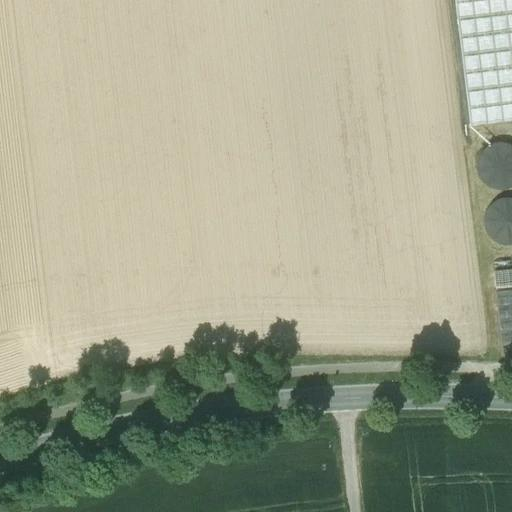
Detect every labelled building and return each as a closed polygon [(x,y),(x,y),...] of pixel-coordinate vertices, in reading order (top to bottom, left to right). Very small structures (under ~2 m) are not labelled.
[(511,0),(454,0),(470,126),(511,121),(511,0)] [(477,163),(477,172),(480,180),(487,187),(496,190),(505,190),(511,186),(511,147),(504,144),(494,144),(486,148),(480,155),(477,163)] [(484,219),(484,228),(488,237),(495,243),(503,246),(511,246),(511,200),(502,200),(494,204),(487,211),(484,219)] [(511,268),(488,270),(489,286),(511,284),(511,268)] [(511,289),(493,292),(499,343),(511,341),(511,289)]
